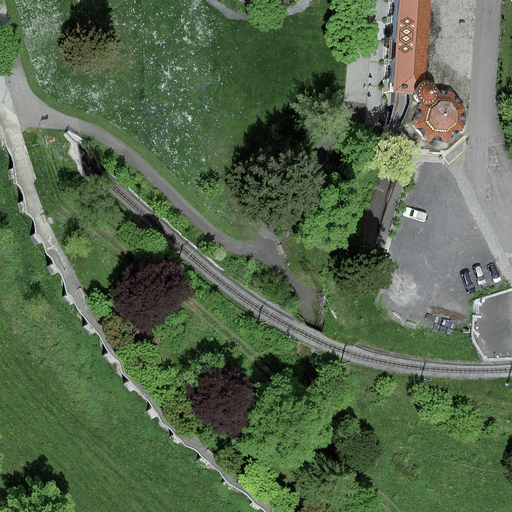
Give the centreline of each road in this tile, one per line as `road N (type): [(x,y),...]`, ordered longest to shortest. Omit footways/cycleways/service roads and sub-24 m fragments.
road 1 (track): [(312,320),(314,424),(391,511)]
road 2 (residential): [(511,179),(500,169),(478,108),(487,0)]
